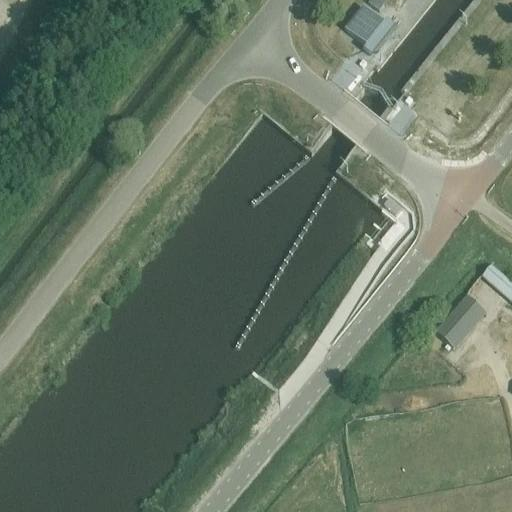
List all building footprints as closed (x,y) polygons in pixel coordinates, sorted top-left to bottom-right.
[(375,0),(373,0),(369,6),(379,14),(384,7),(375,0)] [(394,28),(382,19),(380,23),(366,11),(347,35),(364,49),(362,52),(370,59),(394,28)] [(383,208),(395,218),(402,210),(390,200),(383,208)] [(511,286),(491,269),(483,278),(511,303),(511,286)] [(434,335),(449,348),(465,330),(450,317),(434,335)]
